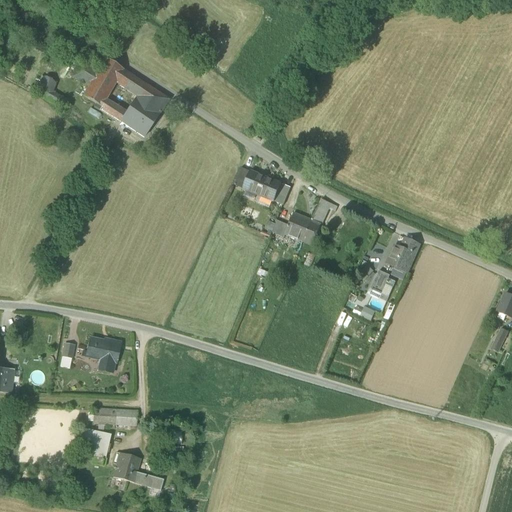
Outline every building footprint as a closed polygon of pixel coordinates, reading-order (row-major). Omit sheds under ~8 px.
[(106,100),(115,84),(123,71),(105,59),(104,60),(98,72),(82,62),(72,78),(88,87),(83,97),(101,108),(106,100)] [(145,85),(123,71),(115,84),(136,98),(145,85)] [(41,77),(39,85),(53,93),(56,83),(41,77)] [(67,101),(53,93),(39,85),(34,94),(62,110),(67,101)] [(169,101),(145,85),(136,98),(135,100),(159,115),(168,101),(169,101)] [(120,109),(106,100),(101,108),(99,112),(113,120),(120,109)] [(135,100),(126,113),(119,124),(120,124),(121,123),(144,138),(159,115),(135,100)] [(113,120),(119,124),(126,113),(120,109),(113,120)] [(235,180),(244,184),(249,172),(240,169),(235,180)] [(242,190),(258,196),(265,179),(250,172),(249,172),(244,184),(242,190)] [(281,185),(265,179),(258,196),(274,202),(277,195),(281,185)] [(232,186),(242,190),(244,184),(235,180),(232,186)] [(279,196),(286,199),(290,189),(283,185),(282,186),(279,196)] [(277,195),(274,202),(283,206),(286,199),(279,196),(277,195)] [(316,211),(311,221),(302,243),(304,244),(312,247),(321,225),(329,208),(336,211),(337,208),(321,201),(316,211)] [(285,236),(302,243),(311,221),(293,214),(288,226),(285,235),(285,236)] [(272,233),(284,238),(285,236),(285,235),(288,226),(277,221),(272,233)] [(386,265),(406,274),(419,245),(406,239),(401,249),(395,246),(386,265)] [(303,264),(309,267),(313,257),(307,255),(303,264)] [(361,272),(367,278),(372,273),(366,267),(361,272)] [(371,290),(381,295),(389,277),(379,272),(371,290)] [(497,313),(511,319),(511,297),(505,294),(497,313)] [(390,317),(394,305),(389,303),(385,315),(390,317)] [(359,313),(371,318),(374,311),(362,306),(359,313)] [(491,350),(497,353),(508,333),(501,330),(491,350)] [(97,371),(112,374),(114,364),(116,364),(120,344),(111,341),(110,345),(104,344),(105,342),(90,339),(90,340),(85,358),(100,361),(97,371)] [(62,358),(71,360),(73,348),(74,348),(74,347),(65,345),(62,358)] [(60,368),(69,370),(71,360),(62,358),(60,368)] [(14,371),(0,369),(0,394),(11,395),(14,371)] [(93,425),(136,428),(137,412),(94,410),(93,425)] [(80,454),(89,456),(105,459),(111,436),(104,435),(104,432),(102,432),(102,434),(85,430),(80,454)] [(159,449),(160,458),(178,456),(177,448),(159,449)] [(113,478),(160,491),(163,481),(146,476),(145,479),(138,477),(138,476),(135,476),(140,461),(120,455),(113,478)]
